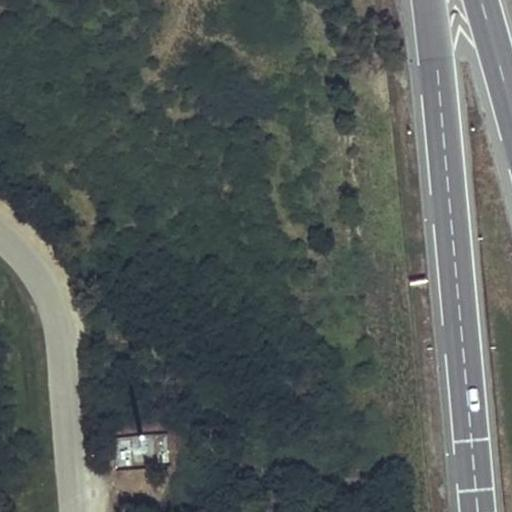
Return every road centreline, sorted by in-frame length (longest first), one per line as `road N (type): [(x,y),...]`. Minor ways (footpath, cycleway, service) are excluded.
road 1 (trunk): [(425,0),(474,511)]
road 2 (trunk): [(477,0),(511,118)]
